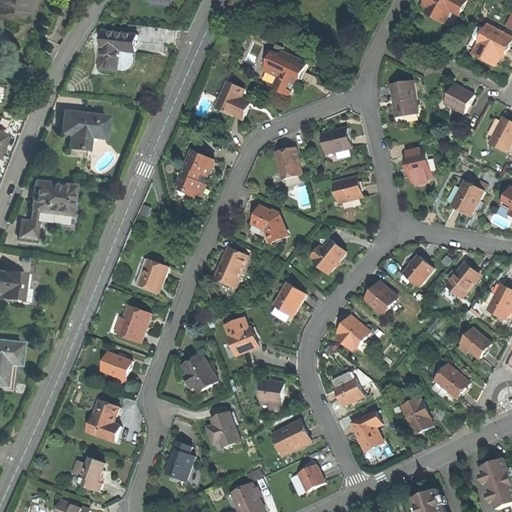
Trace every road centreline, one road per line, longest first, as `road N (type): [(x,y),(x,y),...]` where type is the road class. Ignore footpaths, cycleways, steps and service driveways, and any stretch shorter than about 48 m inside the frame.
road 1 (residential): [(0,510),(221,0)]
road 2 (residential): [(135,511),(156,434),(149,397),(155,372),(249,152),(276,129),(368,98)]
road 3 (residential): [(362,491),(316,395),(307,354),(317,325),(375,258),(393,224)]
road 4 (residential): [(100,0),(69,49),(0,206)]
road 5 (residential): [(362,491),(511,420)]
road 6 (residential): [(393,224),(368,98)]
road 7 (residential): [(393,224),(511,247)]
